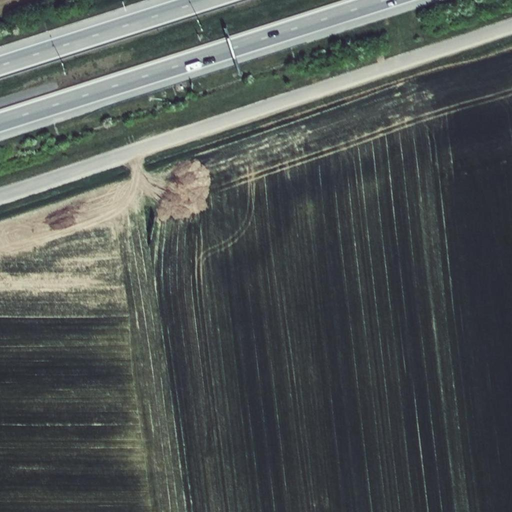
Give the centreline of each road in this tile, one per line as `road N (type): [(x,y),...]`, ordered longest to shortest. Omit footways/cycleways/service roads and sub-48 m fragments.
road 1 (motorway): [(0,122),(385,0)]
road 2 (motorway): [(207,0),(0,66)]
